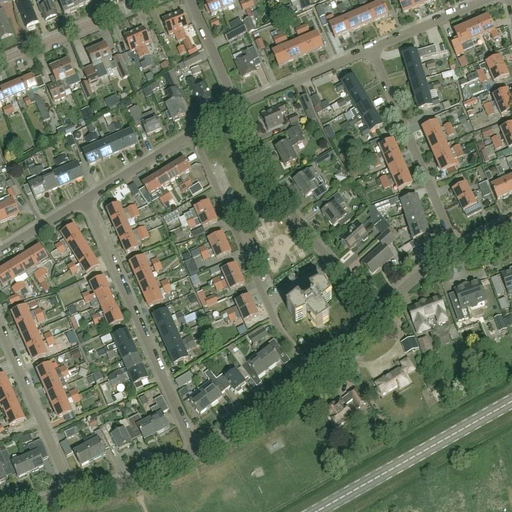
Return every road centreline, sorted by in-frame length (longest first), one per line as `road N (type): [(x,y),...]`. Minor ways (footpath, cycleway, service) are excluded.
road 1 (residential): [(197,454),(84,200)]
road 2 (primary): [(318,511),(511,402)]
road 3 (residential): [(456,248),(370,50)]
road 4 (residential): [(267,306),(192,133)]
road 5 (residential): [(330,262),(272,186),(234,107)]
road 6 (residential): [(70,492),(0,326)]
road 7 (residential): [(0,62),(142,0)]
road 8 (residential): [(234,107),(370,50)]
road 9 (residential): [(197,454),(313,375)]
road 10 (residential): [(70,492),(197,454)]
road 11 (residential): [(84,200),(192,133)]
road 12 (residential): [(370,50),(486,0)]
